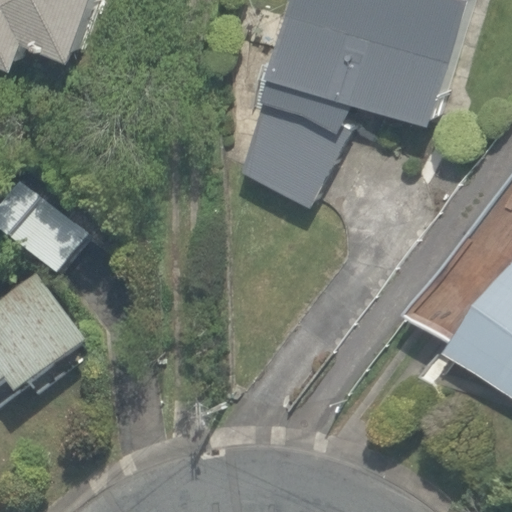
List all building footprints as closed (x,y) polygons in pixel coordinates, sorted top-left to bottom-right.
[(0,0),(0,53),(29,63),(38,36),(92,54),(109,0),(0,0)] [(252,170),(318,209),(367,101),(442,124),(478,0),(299,0),(293,22),(276,17),(266,50),(286,56),(252,170)] [(511,183),(417,309),(511,381),(511,183)] [(0,212),(0,229),(64,280),(95,242),(22,185),(0,212)] [(0,396),(15,384),(26,398),(95,346),(42,277),(3,308),(0,303),(0,396)]
